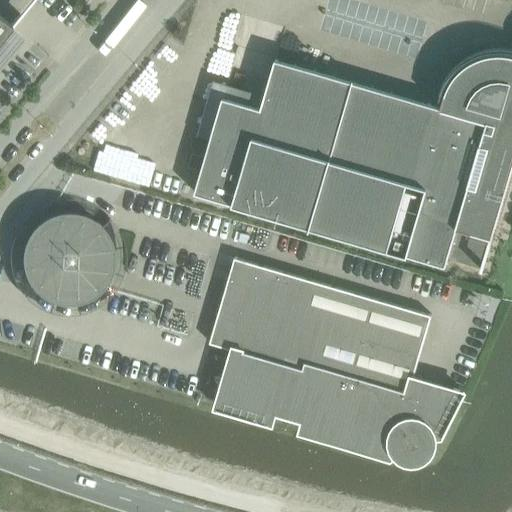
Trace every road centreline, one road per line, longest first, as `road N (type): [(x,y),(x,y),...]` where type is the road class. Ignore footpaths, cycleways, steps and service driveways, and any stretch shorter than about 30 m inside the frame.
road 1 (unclassified): [(0,203),(170,0)]
road 2 (primary): [(172,511),(0,444)]
road 3 (unclassified): [(118,0),(0,141)]
